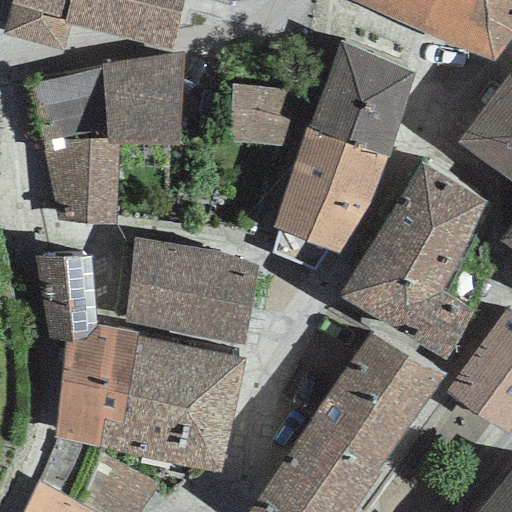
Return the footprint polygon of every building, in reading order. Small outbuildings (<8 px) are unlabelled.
[(175,0),(8,0),(3,25),(61,39),(69,4),(169,27),(175,0)] [(511,0),(346,0),(491,62),(511,37),(511,0)] [(388,159),(413,76),(339,42),(306,127),(384,158),(388,159)] [(182,44),(101,57),(101,60),(106,131),(118,130),(177,128),(182,44)] [(106,131),(101,60),(28,76),(42,134),(106,131)] [(511,71),(456,145),(511,185),(511,71)] [(292,84),(231,78),(225,131),(287,138),(292,84)] [(306,127),(271,229),(279,232),(327,251),(336,255),(368,205),(384,158),(306,127)] [(42,134),(56,214),(115,214),(118,130),(106,131),(42,134)] [(419,164),(339,297),(441,360),(471,313),(440,292),(486,204),(419,164)] [(511,224),(499,241),(511,251),(511,224)] [(313,270),(327,251),(279,232),(273,254),(313,270)] [(218,254),(133,238),(124,322),(242,345),(255,268),(218,254)] [(82,342),(96,328),(96,326),(89,259),(34,258),(47,343),(66,342),(82,342)] [(445,393),(506,435),(511,427),(511,315),(504,311),(445,393)] [(60,383),(53,438),(55,438),(87,445),(98,447),(102,421),(122,424),(136,334),(96,326),(96,328),(82,342),(66,342),(60,383)] [(221,473),(241,359),(136,334),(122,424),(102,421),(98,447),(221,473)] [(379,473),(442,378),(368,334),(307,426),(379,473)] [(248,511),(351,511),(379,473),(307,426),(248,511)] [(55,438),(36,484),(66,497),(87,445),(55,438)] [(89,511),(138,511),(157,486),(100,454),(77,505),(89,511)] [(511,511),(511,468),(480,509),(477,511),(511,511)] [(36,484),(22,511),(89,511),(77,505),(66,497),(36,484)]
